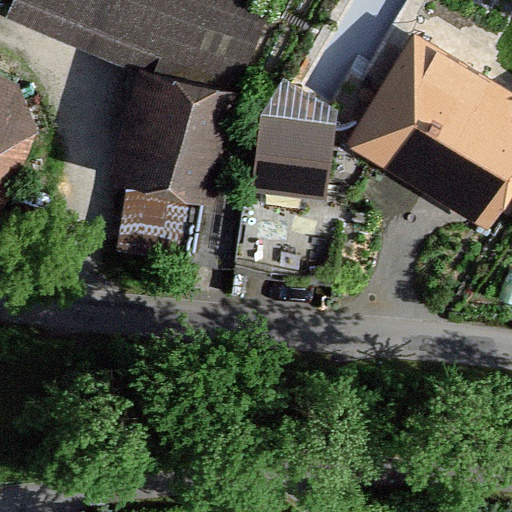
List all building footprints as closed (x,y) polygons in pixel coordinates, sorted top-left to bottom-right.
[(261,4),(251,0),(25,0),(23,6),(226,89),(261,4)] [(511,88),(411,32),(349,141),(511,233),(511,88)] [(0,57),(0,209),(6,212),(62,85),(0,57)] [(145,65),(116,173),(216,199),(245,92),(145,65)] [(260,115),(250,190),(324,198),(337,111),(284,78),(260,115)]
